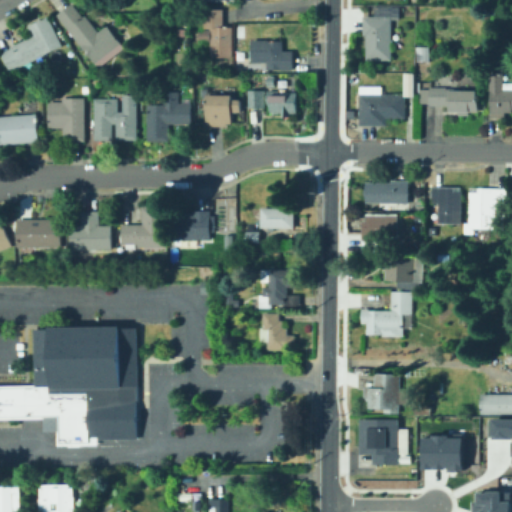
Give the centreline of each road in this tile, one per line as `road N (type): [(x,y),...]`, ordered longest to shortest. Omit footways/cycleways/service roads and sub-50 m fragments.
road 1 (tertiary): [(331,0),(327,414)]
road 2 (residential): [(329,154),(256,154),(192,175),(0,183)]
road 3 (residential): [(511,151),(329,154)]
